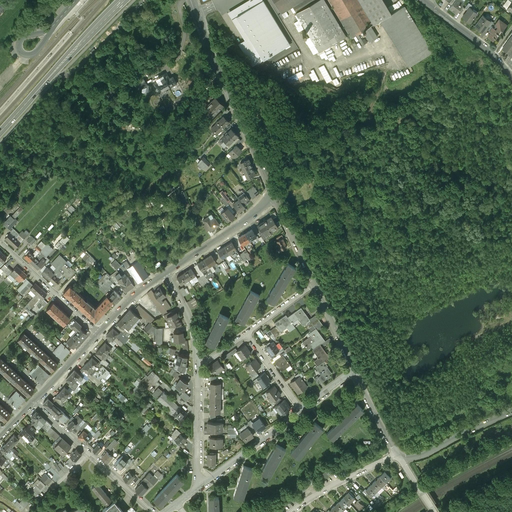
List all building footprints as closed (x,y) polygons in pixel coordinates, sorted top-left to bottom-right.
[(239,46),(252,68),(290,45),(262,0),(248,0),(227,13),(246,43),(239,46)] [(363,31),(371,26),(381,20),(391,14),(391,13),(383,0),(272,0),(281,14),(292,7),(320,52),(327,48),(329,51),(327,52),(333,62),(355,49),(353,47),(356,45),(352,38),(363,31)] [(449,6),(456,12),(462,5),(463,1),(461,0),(453,0),(453,2),(449,6)] [(391,14),(381,20),(410,66),(432,53),(403,6),(391,13),(391,14)] [(467,9),(462,16),(469,22),(477,12),(470,6),(469,6),(467,9)] [(483,15),(474,26),(482,32),(487,25),(490,21),(490,20),(483,15)] [(495,26),(488,36),(492,39),(494,37),(495,38),(498,34),(499,35),(506,27),(504,26),(505,24),(499,20),(494,26),(495,26)] [(371,26),(363,31),(370,42),(378,37),(371,26)] [(511,35),(511,36),(502,49),(509,55),(510,55),(511,52),(511,35)] [(166,73),(152,81),(154,84),(167,76),(166,73)] [(167,76),(154,84),(156,88),(155,89),(158,94),(160,97),(167,92),(166,90),(177,84),(173,77),(169,79),(168,76),(167,76)] [(139,90),(141,89),(147,85),(143,79),(135,84),(139,90)] [(224,105),(216,97),(204,108),(208,112),(209,110),(214,115),(224,105)] [(211,129),(217,135),(229,123),(223,117),(211,129)] [(232,129),(230,131),(229,130),(227,132),(228,133),(223,138),(224,140),(221,143),(224,146),(228,143),(229,145),(237,137),(238,136),(232,129)] [(237,137),(229,145),(231,146),(234,144),(239,139),(237,137)] [(229,154),(235,159),(242,152),(236,147),(229,154)] [(211,163),(204,157),(200,161),(206,168),(211,163)] [(248,160),(245,161),(241,163),(244,171),(252,167),(250,163),(251,163),(249,159),(247,160),(248,160)] [(252,167),(244,171),(246,175),(243,176),(245,180),(256,176),(254,171),(252,167)] [(254,187),(247,192),(252,199),(259,194),(254,187)] [(180,193),(183,207),(188,206),(184,192),(180,193)] [(244,193),(238,198),(239,199),(243,204),(246,202),(247,203),(250,200),(244,193)] [(239,199),(233,204),(238,212),(242,208),(244,206),(243,204),(239,199)] [(13,200),(4,209),(8,213),(17,204),(13,200)] [(235,217),(227,207),(220,213),(227,221),(230,218),(231,219),(235,217)] [(10,215),(6,220),(4,218),(0,222),(2,224),(3,223),(7,226),(9,224),(15,218),(12,215),(11,216),(10,215)] [(264,221),(271,231),(279,226),(272,215),(264,221)] [(214,217),(209,221),(207,217),(203,220),(205,224),(209,230),(210,231),(219,225),(214,217)] [(15,218),(9,224),(11,226),(17,220),(15,218)] [(116,229),(121,224),(117,219),(112,223),(116,229)] [(271,231),(264,221),(258,225),(263,232),(265,235),(271,231)] [(250,241),(257,236),(252,228),(245,233),(250,241)] [(26,229),(24,232),(22,230),(19,234),(24,239),(29,233),(26,229)] [(5,237),(10,243),(15,237),(10,232),(5,237)] [(243,245),(250,241),(245,233),(238,237),(243,245)] [(24,239),(19,234),(15,237),(21,242),(24,239)] [(21,242),(15,237),(10,243),(15,247),(21,242)] [(284,238),(277,241),(282,250),(287,247),(285,242),(286,242),(284,238)] [(59,241),(55,245),(59,250),(65,243),(61,239),(59,241)] [(240,255),(241,255),(240,254),(232,241),(224,246),(230,255),(233,260),(240,255)] [(41,249),(30,261),(37,268),(45,260),(43,258),(45,255),(46,256),(52,249),(47,243),(42,249),(41,249)] [(32,253),(28,250),(25,253),(27,254),(25,256),(30,261),(41,249),(38,245),(35,248),(36,249),(32,253)] [(230,255),(224,246),(218,251),(222,258),(226,255),(227,256),(230,255)] [(59,255),(51,264),(56,268),(52,272),(47,267),(42,273),(49,280),(61,267),(66,262),(59,255)] [(90,255),(85,261),(85,262),(88,265),(94,259),(90,255)] [(211,255),(204,260),(210,268),(212,266),(212,265),(216,262),(211,255)] [(121,265),(116,260),(111,264),(116,269),(121,265)] [(210,268),(204,260),(197,264),(202,271),(206,269),(207,270),(210,268)] [(127,268),(137,284),(148,276),(138,261),(127,268)] [(218,264),(223,273),(229,270),(224,261),(218,264)] [(275,285),(271,292),(270,292),(271,292),(269,295),(267,298),(275,303),(275,302),(274,302),(279,295),(279,294),(280,292),(280,293),(281,292),(280,292),(289,278),(289,277),(290,277),(289,276),(291,274),(291,275),(291,274),(295,266),(296,267),(296,266),(288,262),(286,265),(286,266),(285,268),(285,267),(285,268),(281,275),(280,275),(281,275),(280,277),(279,277),(280,277),(277,282),(276,282),(276,283),(275,284),(275,285)] [(8,274),(4,279),(9,284),(12,280),(22,270),(17,265),(12,270),(8,274)] [(12,270),(7,266),(3,270),(8,274),(12,270)] [(61,267),(49,280),(54,284),(59,279),(57,276),(58,275),(58,276),(61,273),(62,273),(64,271),(65,272),(66,272),(61,267)] [(69,268),(68,267),(66,268),(68,269),(66,272),(65,272),(64,271),(62,273),(66,276),(68,279),(75,271),(73,269),(71,270),(69,268)] [(191,269),(184,273),(189,281),(192,279),(191,278),(195,276),(191,269)] [(22,270),(12,280),(17,284),(20,280),(21,279),(23,281),(25,279),(23,277),(27,274),(22,270)] [(117,270),(110,276),(114,281),(117,279),(115,276),(119,273),(117,270)] [(105,280),(102,282),(100,281),(96,285),(107,295),(109,296),(110,294),(107,291),(111,288),(109,286),(113,283),(108,278),(109,277),(106,273),(104,275),(105,276),(103,278),(105,280)] [(110,276),(107,273),(106,273),(109,277),(108,278),(113,283),(114,281),(110,276)] [(184,273),(177,277),(182,285),(186,282),(187,283),(189,281),(184,273)] [(127,277),(124,274),(121,276),(117,279),(122,286),(125,291),(134,285),(128,276),(127,277)] [(25,285),(20,291),(23,293),(32,283),(29,281),(25,285)] [(34,283),(30,287),(31,288),(28,292),(33,297),(42,288),(36,283),(35,284),(34,283)] [(84,298),(73,288),(70,285),(63,292),(80,307),(86,301),(84,298)] [(33,297),(24,307),(28,310),(38,299),(37,298),(39,295),(41,298),(47,293),(42,288),(33,297)] [(157,290),(154,293),(159,300),(161,299),(166,296),(161,288),(160,288),(159,288),(158,288),(157,289),(157,290)] [(244,305),(243,308),(242,307),(243,308),(239,315),(238,315),(239,315),(237,319),(236,318),(245,323),(245,322),(248,317),(249,314),(249,315),(249,314),(255,302),(256,302),(257,300),(260,294),(251,289),(252,290),(250,293),(249,292),(249,293),(250,293),(246,301),(245,300),(246,301),(244,304),(243,304),(244,305)] [(114,301),(115,302),(121,296),(114,290),(109,296),(114,301)] [(159,300),(154,293),(152,290),(147,294),(158,309),(163,316),(164,315),(168,313),(166,311),(159,300)] [(95,308),(87,300),(86,301),(80,307),(95,321),(114,301),(109,296),(107,295),(95,308)] [(195,298),(190,301),(192,303),(195,308),(200,305),(195,298)] [(171,308),(165,300),(163,301),(161,299),(159,300),(166,311),(171,308)] [(67,314),(56,304),(53,302),(47,308),(51,312),(51,313),(59,320),(63,324),(69,317),(66,314),(67,314)] [(155,320),(139,305),(135,309),(150,323),(151,324),(155,320)] [(310,319),(301,307),(288,316),(293,322),(297,319),(302,326),(306,323),(310,319)] [(134,322),(139,317),(131,309),(126,314),(134,322)] [(171,315),(166,317),(167,318),(170,325),(176,325),(180,323),(181,323),(176,313),(171,315)] [(215,325),(214,328),(213,327),(213,328),(214,328),(212,331),(211,331),(212,331),(208,339),(207,338),(207,339),(208,339),(207,342),(206,342),(205,342),(215,346),(218,340),(219,338),(225,326),(226,324),(226,323),(229,318),(229,317),(220,313),(221,314),(220,317),(218,316),(218,317),(219,317),(216,325),(215,324),(214,324),(215,325)] [(130,326),(134,322),(126,314),(122,319),(128,324),(130,326)] [(319,318),(316,314),(310,319),(306,323),(307,325),(319,318)] [(288,316),(287,315),(280,320),(280,319),(275,322),(277,325),(278,325),(283,333),(283,332),(281,330),(287,325),(291,330),(296,327),(293,322),(288,316)] [(319,318),(307,325),(309,328),(320,320),(319,318)] [(128,324),(122,319),(117,323),(120,326),(123,329),(128,324)] [(324,325),(320,320),(309,328),(312,332),(316,328),(317,329),(320,328),(324,325)] [(118,328),(115,325),(115,326),(116,327),(115,326),(110,331),(116,337),(123,343),(127,339),(120,333),(121,331),(118,328)] [(278,325),(277,325),(274,328),(279,335),(283,333),(278,325)] [(148,326),(144,331),(148,335),(153,329),(148,326)] [(80,327),(75,332),(82,338),(86,333),(84,331),(85,330),(84,329),(84,330),(82,329),(80,327)] [(330,357),(320,344),(322,343),(321,343),(325,340),(317,329),(316,328),(312,332),(309,333),(311,335),(303,341),(308,349),(312,346),(314,348),(313,349),(319,357),(315,361),(318,365),(324,361),(330,357)] [(116,337),(110,331),(107,335),(110,338),(112,340),(116,337)] [(75,332),(71,336),(78,342),(82,338),(75,332)] [(183,332),(173,333),(174,342),(184,342),(184,341),(184,337),(183,337),(183,332)] [(35,343),(24,333),(18,340),(29,350),(35,343)] [(78,342),(71,336),(67,341),(69,343),(68,343),(70,344),(69,345),(70,346),(71,345),(73,347),(78,342)] [(274,341),(265,347),(271,356),(278,351),(280,350),(274,341)] [(61,358),(69,349),(67,347),(63,344),(61,342),(53,351),(61,358)] [(46,354),(35,343),(29,350),(40,361),(46,354)] [(107,353),(112,348),(108,345),(106,343),(101,348),(107,353)] [(237,351),(243,359),(251,353),(245,344),(237,350),(237,351)] [(236,347),(223,356),(226,359),(237,351),(237,350),(236,347)] [(102,358),(107,353),(101,348),(96,353),(102,358)] [(57,364),(46,354),(40,361),(51,371),(57,364)] [(187,357),(178,354),(175,363),(185,366),(187,361),(185,361),(187,357)] [(275,360),(282,371),(291,365),(283,354),(281,356),(275,360)] [(109,373),(92,357),(87,362),(93,368),(105,379),(109,373)] [(12,368),(1,358),(0,358),(0,370),(5,375),(12,368)] [(247,364),(253,372),(256,370),(261,366),(255,358),(247,364)] [(220,364),(217,361),(209,367),(213,371),(215,370),(217,373),(224,368),(221,363),(220,364)] [(328,366),(324,361),(318,365),(316,367),(322,375),(318,377),(322,382),(327,378),(328,379),(331,377),(329,375),(331,373),(327,366),(328,366)] [(93,368),(87,362),(83,367),(85,370),(88,373),(93,368)] [(185,366),(175,363),(174,367),(179,370),(180,371),(185,373),(187,366),(185,366)] [(31,375),(38,382),(46,373),(39,367),(31,375)] [(23,379),(12,368),(5,375),(16,386),(23,379)] [(78,377),(80,375),(74,370),(70,374),(76,379),(78,377)] [(140,381),(148,389),(159,377),(151,370),(140,381)] [(257,378),(263,386),(271,380),(265,372),(257,378)] [(74,382),(76,379),(70,374),(66,378),(72,384),(74,382)] [(301,377),(300,377),(298,378),(297,377),(297,378),(291,382),(295,389),(296,389),(299,392),(307,386),(301,377)] [(34,389),(23,379),(16,386),(27,396),(34,389)] [(188,384),(180,379),(175,386),(183,392),(184,392),(183,391),(185,388),(186,389),(186,388),(185,387),(188,384)] [(216,382),(210,382),(210,387),(209,387),(209,391),(210,391),(210,399),(220,399),(220,382),(216,382)] [(275,385),(267,391),(269,395),(267,396),(271,402),(274,400),(278,396),(281,394),(275,385)] [(67,389),(65,387),(60,392),(66,397),(71,392),(67,389)] [(8,400),(15,407),(23,398),(16,391),(8,400)] [(66,397),(60,392),(55,397),(58,399),(61,402),(66,397)] [(179,407),(163,392),(157,398),(173,413),(179,407)] [(190,397),(183,392),(179,396),(186,402),(190,397)] [(51,401),(48,398),(43,403),(49,408),(54,403),(51,401)] [(138,410),(142,413),(152,401),(149,398),(138,410)] [(220,399),(210,399),(210,405),(209,405),(209,408),(210,408),(210,412),(216,412),(220,413),(220,399)] [(275,406),(281,415),(291,408),(285,399),(283,401),(278,404),(275,406)] [(59,405),(55,402),(54,403),(49,408),(58,417),(59,417),(63,412),(57,407),(59,405)] [(11,414),(0,404),(0,416),(4,421),(11,414)] [(327,433),(333,440),(334,439),(333,439),(335,437),(336,437),(335,436),(337,434),(338,435),(338,434),(343,429),(344,429),(343,428),(345,427),(346,428),(346,427),(350,422),(351,422),(350,421),(352,420),(353,421),(353,420),(358,415),(359,415),(358,414),(359,413),(360,413),(362,411),(363,411),(357,404),(357,405),(351,410),(349,412),(349,413),(337,425),(336,425),(334,427),(328,433),(327,433)] [(173,414),(181,420),(186,414),(179,407),(173,414)] [(36,411),(31,416),(35,419),(33,422),(34,423),(35,424),(42,416),(36,411)] [(67,417),(64,414),(64,413),(63,412),(59,417),(63,421),(67,417)] [(74,418),(72,416),(69,419),(71,421),(67,425),(74,432),(77,430),(80,426),(78,424),(82,420),(77,415),(74,418)] [(266,427),(260,418),(253,423),(252,423),(255,426),(259,431),(266,427)] [(36,430),(32,426),(34,423),(33,422),(32,421),(26,427),(32,433),(36,430)] [(217,422),(208,422),(208,431),(222,431),(223,429),(223,422),(217,422)] [(315,423),(311,428),(310,428),(309,430),(309,431),(304,437),(303,437),(303,438),(299,444),(298,443),(296,446),(297,446),(292,452),(291,452),(300,459),(300,458),(299,457),(301,455),(302,456),(302,455),(309,446),(309,447),(309,446),(309,445),(311,443),(312,444),(312,443),(311,442),(313,440),(314,441),(314,440),(321,431),(321,432),(321,431),(321,430),(322,428),(323,429),(324,428),(315,422),(315,423)] [(142,427),(147,433),(152,429),(146,423),(142,427)] [(32,433),(26,427),(22,431),(24,433),(24,434),(31,441),(35,437),(32,433)] [(240,433),(245,441),(253,435),(249,430),(248,427),(247,428),(240,433)] [(87,433),(83,429),(80,433),(78,435),(82,439),(87,433)] [(186,440),(176,430),(171,436),(181,446),(186,440)] [(16,436),(14,434),(10,439),(14,444),(19,438),(21,436),(19,433),(16,436)] [(87,433),(82,439),(86,443),(88,440),(91,437),(87,433)] [(52,443),(63,454),(71,445),(60,435),(52,443)] [(217,437),(210,437),(211,437),(211,440),(210,440),(210,443),(212,443),(212,446),(217,446),(217,443),(223,443),(223,437),(217,437)] [(14,444),(10,439),(5,443),(11,449),(12,448),(11,447),(14,444)] [(180,445),(173,439),(171,441),(173,443),(178,447),(180,445)] [(5,443),(1,448),(3,450),(5,452),(6,453),(9,449),(10,450),(11,449),(5,443)] [(95,447),(93,449),(97,453),(102,447),(98,443),(95,447)] [(274,450),(272,452),(273,452),(266,464),(266,463),(264,466),(265,466),(262,471),(261,471),(261,472),(270,477),(270,476),(269,476),(270,473),(272,474),(272,473),(271,473),(275,466),(276,467),(276,466),(275,465),(277,463),(278,463),(277,462),(278,459),(280,460),(279,459),(283,452),(284,453),(284,452),(283,452),(285,449),(286,450),(286,449),(277,444),(277,445),(274,450)] [(82,453),(76,448),(75,449),(74,449),(71,451),(72,452),(70,455),(71,456),(64,463),(68,467),(75,460),(82,453)] [(112,457),(106,452),(101,457),(107,463),(112,457)] [(214,453),(208,453),(208,464),(209,464),(216,464),(216,458),(214,458),(214,453)] [(126,461),(121,456),(122,455),(121,455),(115,463),(116,462),(118,464),(117,465),(118,465),(120,467),(120,468),(127,461),(127,460),(126,461)] [(331,463),(317,477),(322,482),(336,468),(331,463)] [(241,474),(237,486),(236,489),(234,495),(234,496),(244,499),(244,498),(243,498),(244,495),(245,495),(244,494),(247,487),(246,486),(247,483),(248,484),(249,483),(247,483),(248,480),(250,480),(249,479),(251,472),(252,472),(251,471),(252,468),(253,469),(253,468),(244,465),(243,465),(244,465),(242,471),(241,471),(241,474)] [(387,469),(382,475),(381,477),(386,482),(389,479),(388,478),(390,476),(389,476),(392,474),(387,469)] [(135,476),(129,471),(127,473),(126,472),(123,476),(124,476),(123,477),(129,483),(132,479),(135,477),(135,476)] [(52,479),(46,472),(41,477),(48,483),(52,479)] [(145,479),(141,483),(140,482),(137,485),(138,486),(135,489),(141,495),(151,484),(152,485),(157,480),(155,477),(153,475),(153,476),(149,472),(144,478),(145,479)] [(163,489),(156,497),(157,497),(154,499),(160,505),(183,480),(176,474),(176,475),(174,477),(167,484),(168,484),(163,490),(163,489)] [(314,480),(310,476),(296,489),(300,494),(314,480)] [(381,477),(380,476),(377,479),(378,480),(376,481),(382,487),(384,489),(386,487),(384,485),(386,483),(386,482),(381,477)] [(46,485),(40,480),(35,485),(36,486),(41,491),(46,485)] [(376,481),(372,484),(373,484),(371,486),(375,490),(376,491),(379,489),(380,489),(382,487),(376,481)] [(112,501),(97,482),(92,487),(107,505),(112,501)] [(371,486),(371,485),(368,488),(368,489),(366,491),(368,493),(371,496),(374,493),(373,492),(375,490),(371,486)] [(41,491),(36,486),(31,491),(36,496),(41,491)] [(295,495),(291,491),(278,505),(282,509),(295,495)] [(349,493),(348,492),(345,495),(346,496),(344,497),(348,502),(349,503),(352,500),(351,499),(353,497),(349,493)] [(219,496),(209,496),(209,497),(210,504),(209,504),(209,506),(210,506),(209,511),(218,511),(219,509),(220,509),(220,508),(219,508),(219,500),(220,500),(219,500),(218,497),(219,497),(219,496)] [(30,502),(25,497),(20,502),(25,507),(30,502)] [(344,497),(343,497),(340,500),(341,500),(339,502),(343,506),(344,507),(347,505),(346,504),(348,502),(344,497)] [(20,502),(17,500),(14,504),(22,510),(25,507),(20,502)] [(124,511),(123,511),(114,500),(112,501),(107,505),(102,509),(104,511),(135,511),(136,511),(132,506),(127,509),(127,510),(124,511)] [(339,502),(338,501),(335,504),(336,505),(334,506),(339,511),(342,509),(341,508),(343,506),(339,502)]
